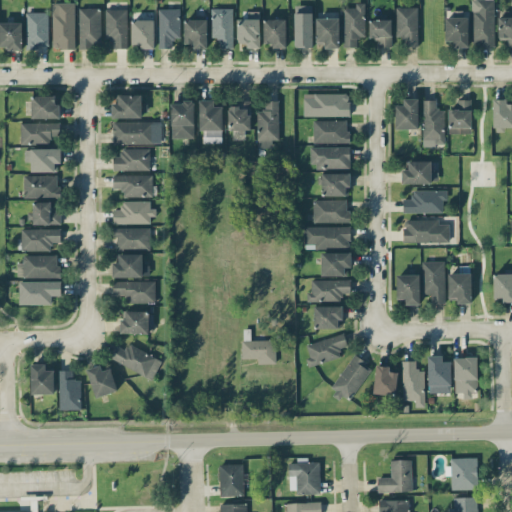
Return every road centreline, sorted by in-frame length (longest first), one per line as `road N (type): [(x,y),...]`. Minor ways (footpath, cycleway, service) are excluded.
road 1 (tertiary): [(0,444),(511,430)]
road 2 (residential): [(0,77),(511,72)]
road 3 (residential): [(84,336),(84,77)]
road 4 (residential): [(377,329),(375,74)]
road 5 (residential): [(511,325),(377,329)]
